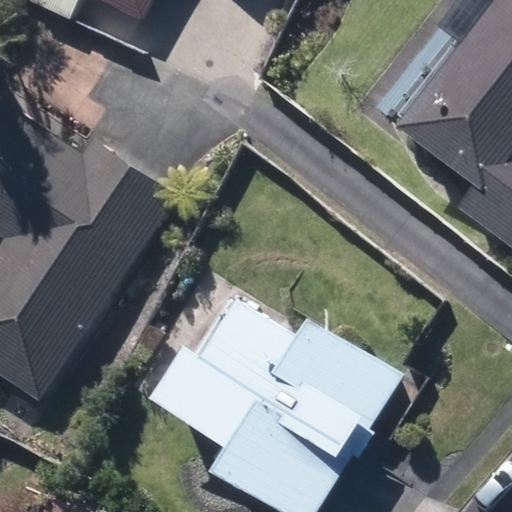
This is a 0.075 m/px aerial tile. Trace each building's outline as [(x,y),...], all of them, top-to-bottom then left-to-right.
[(37,0),(34,7),(71,25),(81,5),(70,0),(37,0)] [(88,0),(142,28),(156,0),(88,0)] [(465,214),(511,250),(511,0),(503,0),(401,133),(479,193),(465,214)] [(0,259),(0,380),(43,409),(181,203),(96,145),(85,163),(0,105),(0,239),(9,246),(0,259)] [(218,477),(272,511),(327,511),(407,383),(314,325),(301,346),(242,309),(205,368),(188,356),(153,410),(231,457),(218,477)]
